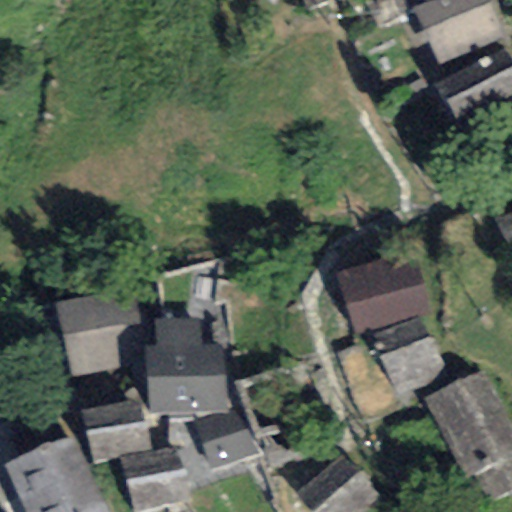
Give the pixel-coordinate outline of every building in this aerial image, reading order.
[(389,0),(395,11),(421,0),(389,0)] [(484,0),(448,0),(413,18),(438,70),(503,38),(484,0)] [(511,103),(511,81),(503,65),(437,100),(455,134),(511,103)] [(414,263),(341,286),(356,335),(429,313),(414,263)] [(129,299),(53,314),(66,383),(143,368),(141,359),(129,299)] [(449,385),(429,329),(373,355),(396,407),(449,385)] [(219,350),(141,359),(143,368),(147,422),(226,413),(219,350)] [(511,437),(483,378),(426,405),(462,482),(483,478),(495,504),(511,495),(511,437)] [(240,409),(196,424),(212,472),(256,457),(240,409)] [(137,412),(83,423),(93,466),(147,454),(137,412)] [(103,511),(73,445),(4,477),(20,511),(103,511)] [(167,465),(113,480),(122,511),(149,511),(178,504),(167,465)] [(356,511),(371,498),(339,465),(299,505),(305,511),(356,511)]
